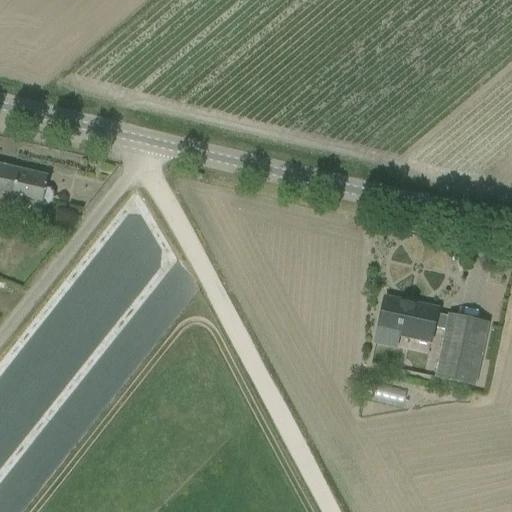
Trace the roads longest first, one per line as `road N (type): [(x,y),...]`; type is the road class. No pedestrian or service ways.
road 1 (track): [(326,511),(149,172),(145,141)]
road 2 (tertiary): [(145,141),(511,222)]
road 3 (unclassified): [(0,328),(145,141)]
road 4 (tertiary): [(0,105),(145,141)]
